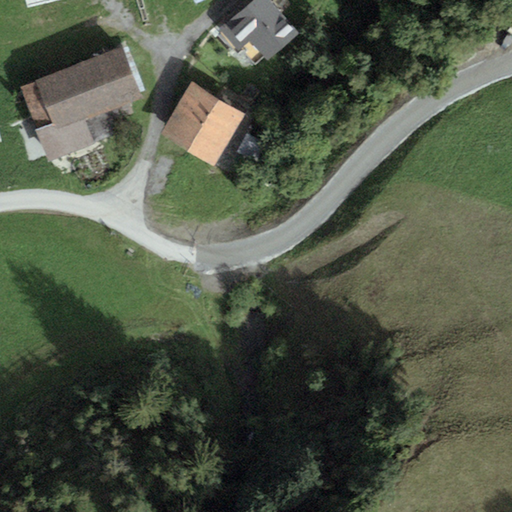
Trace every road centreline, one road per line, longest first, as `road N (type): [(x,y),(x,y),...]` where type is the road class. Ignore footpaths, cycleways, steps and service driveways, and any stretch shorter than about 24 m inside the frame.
road 1 (unclassified): [(119,222),(180,256),(224,260),(257,252),(313,215),(425,100),(511,60)]
road 2 (residential): [(119,222),(178,51),(235,0)]
road 3 (unclassified): [(0,204),(69,203),(119,222)]
